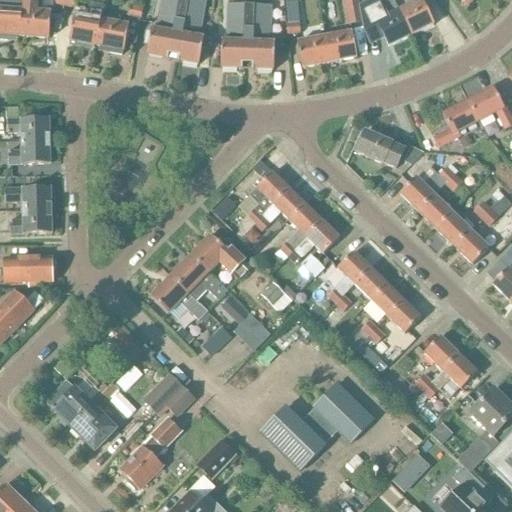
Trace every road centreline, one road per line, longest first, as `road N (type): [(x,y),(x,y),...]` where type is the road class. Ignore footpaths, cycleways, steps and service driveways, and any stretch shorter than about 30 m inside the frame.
road 1 (residential): [(511,352),(310,152),(302,113)]
road 2 (residential): [(104,287),(263,118)]
road 3 (residential): [(302,113),(410,88),(511,23)]
road 4 (residential): [(75,86),(77,310)]
road 5 (residential): [(263,118),(75,86)]
road 6 (residential): [(233,421),(104,287)]
road 7 (tertiary): [(91,511),(0,422)]
